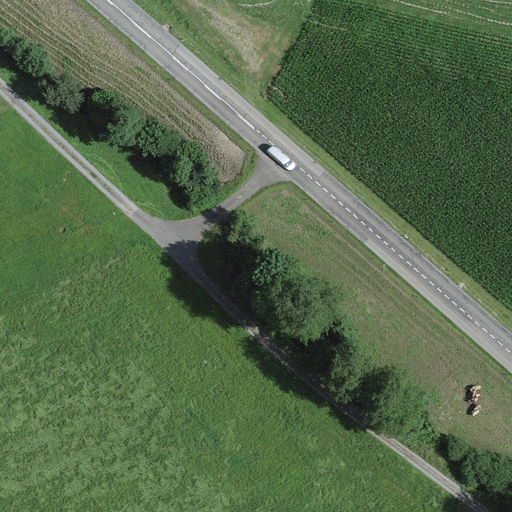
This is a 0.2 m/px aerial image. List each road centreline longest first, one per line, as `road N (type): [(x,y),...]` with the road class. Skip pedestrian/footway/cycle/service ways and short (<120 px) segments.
road 1 (track): [(479,511),(355,426),(0,90)]
road 2 (secondary): [(107,0),(511,354)]
road 3 (track): [(285,156),(176,252)]
